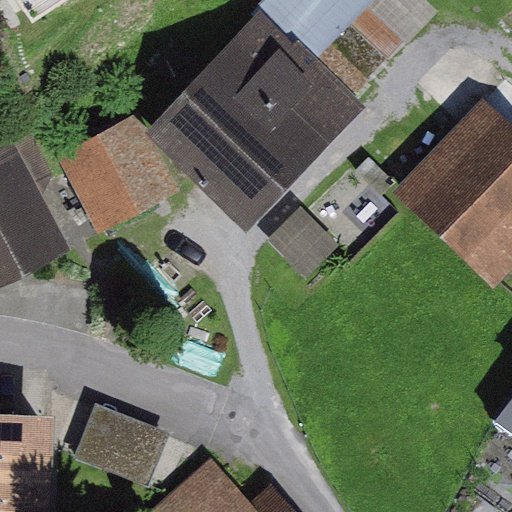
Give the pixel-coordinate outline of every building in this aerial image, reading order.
[(393,54),(437,2),(434,0),(374,0),(355,24),(393,54)] [(386,101),(284,9),(172,133),(273,224),(386,101)] [(511,125),(490,107),(412,197),(511,283),(511,125)] [(190,188),(153,125),(79,167),(116,231),(190,188)] [(0,293),(77,255),(36,174),(0,192),(0,293)] [(312,209),(280,241),(316,277),(348,246),(312,209)] [(78,457),(155,482),(172,430),(96,405),(78,457)] [(58,511),(61,422),(0,420),(0,511),(58,511)] [(261,503),(222,458),(160,511),(309,511),(284,483),(261,503)]
